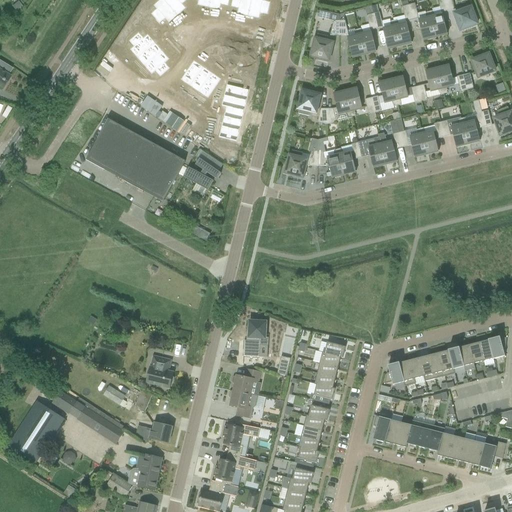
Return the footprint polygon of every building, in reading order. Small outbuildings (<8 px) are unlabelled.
[(156,9),(151,14),(159,24),(165,19),(168,23),(177,16),(162,0),(159,0),(153,6),(156,9)] [(162,0),(177,16),(185,8),(182,4),(186,0),(162,0)] [(209,0),(208,8),(219,10),(220,5),(227,6),(228,0),(209,0)] [(231,0),(230,7),(238,8),(236,14),(247,16),(251,0),(231,0)] [(251,0),(247,16),(259,19),(260,13),(267,15),(270,2),(262,1),(262,0),(251,0)] [(447,11),(444,0),(437,0),(441,13),(447,11)] [(444,0),(447,11),(453,10),(451,0),(444,0)] [(11,8),(16,15),(22,10),(17,4),(11,8)] [(414,4),(408,5),(412,20),(418,19),(414,4)] [(412,20),(408,5),(402,7),(405,22),(412,20)] [(477,24),(475,21),(471,7),(454,14),(460,31),(477,24)] [(432,11),(429,12),(435,37),(447,34),(447,33),(446,34),(446,32),(442,15),(435,17),(432,11)] [(435,37),(429,12),(425,13),(425,19),(418,21),(422,38),(423,38),(423,39),(422,40),(435,37)] [(379,13),(373,14),(376,29),(383,27),(379,13)] [(376,29),(373,14),(366,16),(370,30),(376,29)] [(339,36),(339,21),(339,16),(332,15),(330,22),(333,23),(330,36),(339,36)] [(411,41),(406,24),(399,26),(397,20),(393,21),(399,46),(412,43),(411,42),(410,41),(411,41)] [(348,36),(345,21),(339,21),(339,36),(348,36)] [(399,46),(393,21),(389,22),(390,28),(382,30),(387,47),(387,48),(387,49),(399,46)] [(361,29),(358,30),(364,55),(376,52),(376,51),(375,51),(375,50),(371,33),(364,35),(361,29)] [(364,55),(358,30),(354,31),(354,37),(347,39),(351,56),(352,56),(352,57),(351,57),(351,58),(364,55)] [(138,33),(128,41),(133,47),(130,50),(137,59),(155,43),(147,35),(143,38),(138,33)] [(328,61),(332,43),(327,42),(328,37),(317,35),(316,39),(315,39),(311,57),(328,61)] [(155,43),(137,59),(144,66),(161,51),(155,43)] [(111,54),(108,60),(118,66),(125,53),(112,46),(108,53),(111,54)] [(161,51),(144,66),(151,75),(155,72),(160,77),(169,69),(164,63),(169,60),(161,51)] [(495,71),(490,58),(488,55),(471,61),(478,78),(495,71)] [(0,86),(3,89),(8,81),(10,77),(7,76),(12,69),(0,61),(0,86)] [(193,61),(180,80),(190,87),(203,67),(193,61)] [(443,94),(447,93),(446,87),(454,86),(449,68),(449,67),(450,67),(449,66),(437,70),(443,94)] [(203,67),(190,87),(198,92),(211,73),(203,67)] [(430,91),(437,90),(440,95),(443,94),(437,70),(424,73),(425,73),(426,74),(425,74),(430,91)] [(211,73),(198,92),(207,99),(220,79),(211,73)] [(469,74),(463,75),(467,90),(473,89),(469,74)] [(463,75),(456,77),(460,92),(467,90),(463,75)] [(421,102),(417,87),(406,90),(403,80),(403,79),(404,78),(403,78),(391,81),(397,106),(401,105),(400,99),(412,96),(414,103),(421,102)] [(397,106),(391,81),(379,84),(379,85),(379,84),(380,86),(384,103),(391,101),(394,107),(397,106)] [(226,85),(224,96),(246,101),(249,91),(249,90),(226,85)] [(421,102),(427,100),(423,85),(417,87),(421,102)] [(358,89),(345,92),(351,117),(355,116),(354,110),(362,108),(357,91),(357,90),(358,90),(358,89)] [(302,91),(301,95),(298,109),(299,109),(298,114),(309,117),(310,112),(316,113),(320,95),(302,91)] [(351,117),(345,92),(333,95),(333,96),(334,96),(334,97),(338,114),(345,112),(348,118),(351,117)] [(224,96),(221,106),(244,111),(246,101),(224,96)] [(377,97),(371,98),(375,113),(381,111),(377,97)] [(375,113),(371,98),(365,100),(368,115),(375,113)] [(478,101),(472,102),(479,129),(485,127),(481,113),(478,101)] [(221,106),(226,108),(223,117),(241,121),(244,111),(221,106)] [(500,136),(511,131),(511,116),(510,113),(509,113),(507,108),(497,112),(499,117),(493,119),(500,136)] [(327,125),(327,109),(320,109),(317,123),(327,125)] [(333,109),(327,109),(327,125),(336,123),(333,109)] [(491,126),(488,111),(481,113),(485,127),(491,126)] [(223,117),(221,127),(239,131),(241,121),(223,117)] [(465,118),(461,119),(467,144),(480,141),(480,140),(479,141),(478,139),(479,139),(474,122),(467,124),(465,118)] [(467,144),(461,119),(458,120),(458,126),(451,128),(455,145),(455,146),(455,147),(467,144)] [(185,162),(118,125),(110,120),(88,160),(164,201),(185,162)] [(446,121),(440,123),(444,138),(450,136),(446,121)] [(444,138),(440,123),(434,124),(434,126),(435,132),(437,139),(444,138)] [(221,127),(218,138),(236,142),(239,131),(221,127)] [(426,154),(420,129),(416,130),(417,136),(409,138),(413,155),(414,155),(414,157),(413,157),(426,154)] [(435,140),(433,132),(426,134),(423,129),(420,129),(426,154),(438,151),(437,151),(437,150),(435,140)] [(405,132),(399,133),(402,148),(409,146),(405,132)] [(402,148),(399,133),(392,135),(396,149),(402,148)] [(384,134),(377,136),(378,138),(385,165),(397,162),(397,161),(396,161),(396,160),(394,150),(392,143),(387,144),(385,136),(384,134)] [(317,141),(317,152),(323,152),(323,154),(325,153),(322,143),(328,142),(327,138),(317,141)] [(378,138),(357,143),(361,158),(370,156),(372,166),(373,167),(372,167),(372,168),(385,165),(378,138)] [(309,152),(311,153),(308,167),(317,167),(317,152),(317,141),(312,140),(309,152)] [(357,143),(351,145),(355,160),(361,158),(357,143)] [(340,149),(337,150),(343,175),(356,172),(356,171),(355,171),(354,170),(355,170),(350,153),(343,155),(340,149)] [(343,175),(337,150),(333,151),(334,157),(324,159),(323,154),(323,152),(317,152),(317,167),(328,167),(331,176),(331,177),(331,178),(343,175)] [(301,159),(302,154),(292,151),(290,156),(289,156),(285,174),(302,178),(307,161),(301,159)] [(213,181),(205,177),(207,173),(217,180),(221,174),(200,159),(195,165),(203,170),(200,174),(189,168),(183,178),(208,191),(213,181)] [(194,229),(191,234),(202,239),(204,234),(194,229)] [(266,339),(267,323),(250,322),(249,341),(244,341),(243,357),(259,358),(259,346),(268,346),(268,339),(266,339)] [(493,360),(505,357),(500,337),(488,340),(489,341),(493,360)] [(493,360),(489,341),(479,343),(483,362),(493,359),(493,360)] [(322,353),(343,358),(345,348),(327,343),(324,353),(322,353)] [(474,364),(483,362),(479,343),(469,346),(474,364)] [(464,367),(465,372),(475,369),(474,364),(469,346),(459,348),(464,367)] [(448,351),(454,374),(455,374),(454,370),(464,367),(459,348),(448,351)] [(448,351),(439,354),(445,377),(454,374),(448,351)] [(341,358),(343,359),(343,358),(322,353),(320,364),(338,368),(341,358)] [(435,379),(445,377),(439,354),(429,356),(435,379)] [(425,382),(435,379),(429,356),(419,359),(425,382)] [(171,361),(161,359),(153,357),(151,368),(150,368),(146,383),(170,389),(170,385),(172,384),(173,379),(172,377),(173,373),(168,372),(171,361)] [(419,359),(409,361),(415,384),(416,385),(425,383),(424,382),(425,382),(419,359)] [(405,387),(415,384),(409,361),(399,364),(405,387)] [(405,387),(399,364),(399,363),(388,366),(389,373),(386,374),(384,385),(392,383),(393,385),(403,383),(405,387)] [(338,368),(320,364),(317,374),(336,379),(338,368)] [(277,374),(286,376),(289,367),(279,365),(277,374)] [(235,384),(233,392),(250,395),(252,383),(258,384),(260,374),(246,371),(244,378),(236,377),(236,378),(234,377),(233,378),(232,382),(233,383),(235,384)] [(333,389),(336,379),(317,374),(314,385),(335,390),(335,389),(333,389)] [(77,402),(42,379),(35,390),(53,402),(51,405),(69,415),(77,402)] [(311,395),(309,400),(329,405),(330,400),(332,401),(335,390),(314,385),(316,386),(314,395),(311,394),(311,395)] [(118,405),(123,397),(108,387),(103,396),(118,405)] [(134,409),(145,413),(152,397),(142,392),(136,405),(134,409)] [(258,397),(250,395),(233,392),(231,392),(230,393),(229,396),(230,398),(232,398),(230,407),(238,409),(236,416),(250,419),(252,409),(256,407),(258,397)] [(115,446),(126,429),(79,399),(77,402),(85,407),(76,420),(115,446)] [(281,411),(283,402),(276,401),(274,409),(281,411)] [(37,402),(8,447),(36,466),(65,420),(37,402)] [(306,416),(327,421),(330,411),(311,406),(309,416),(306,416)] [(327,422),(327,421),(306,416),(304,427),(322,431),(325,421),(327,422)] [(385,443),(391,420),(379,417),(379,418),(375,417),(373,426),(376,427),(373,440),(385,443)] [(391,420),(385,443),(395,446),(401,423),(391,421),(391,420)] [(411,426),(401,423),(395,446),(406,448),(413,421),(412,421),(411,426)] [(423,424),(413,421),(406,448),(407,445),(417,447),(423,424)] [(154,424),(153,430),(138,427),(136,435),(148,444),(149,439),(168,444),(172,428),(154,424)] [(228,452),(241,455),(243,447),(239,447),(242,435),(258,438),(260,429),(235,424),(235,428),(228,427),(228,426),(227,426),(227,427),(225,427),(225,426),(224,426),(222,437),(223,437),(225,438),(223,445),(224,445),(224,444),(230,445),(228,452)] [(434,426),(423,424),(417,447),(428,450),(434,426)] [(444,429),(434,426),(428,450),(438,452),(437,456),(444,429)] [(320,442),(322,431),(304,427),(301,437),(320,442)] [(445,429),(444,429),(437,456),(448,459),(453,437),(443,434),(445,429)] [(317,452),(320,442),(301,437),(298,448),(319,453),(319,452),(317,452)] [(464,439),(453,437),(448,459),(458,462),(464,439)] [(474,442),(464,439),(458,462),(469,464),(474,442)] [(484,444),(474,442),(469,464),(479,467),(485,444),(484,444)] [(485,444),(479,467),(491,470),(494,457),(502,459),(506,445),(498,443),(497,447),(485,444)] [(296,458),(295,463),(313,468),(314,463),(316,464),(319,453),(298,448),(300,449),(298,458),(296,458)] [(66,454),(64,458),(65,462),(69,465),(73,464),(76,460),(75,455),(71,453),(66,454)] [(128,485),(154,491),(161,459),(140,454),(136,470),(135,470),(133,470),(131,472),(130,473),(128,485)] [(215,466),(213,477),(216,477),(215,479),(216,479),(216,478),(223,480),(222,484),(230,486),(234,469),(240,471),(241,467),(254,471),(256,461),(228,454),(226,462),(220,461),(220,460),(218,467),(216,467),(216,466),(215,466)] [(290,479),(311,484),(314,474),(295,469),(293,479),(290,479)] [(125,498),(132,488),(113,476),(106,486),(125,498)] [(309,484),(311,485),(311,484),(290,479),(288,490),(306,494),(309,484)] [(198,507),(219,511),(218,511),(222,497),(223,497),(223,496),(222,496),(223,494),(236,497),(238,488),(230,486),(222,484),(212,481),(209,493),(202,491),(202,492),(203,492),(202,494),(200,493),(199,493),(197,504),(200,505),(199,506),(198,506),(198,507)] [(304,505),(306,494),(288,490),(285,500),(304,505)] [(250,493),(248,502),(254,504),(257,494),(250,493)] [(301,511),(304,505),(285,500),(282,511),(288,511),(301,511)] [(138,509),(128,507),(125,506),(123,511),(154,511),(156,506),(139,502),(138,509)]
